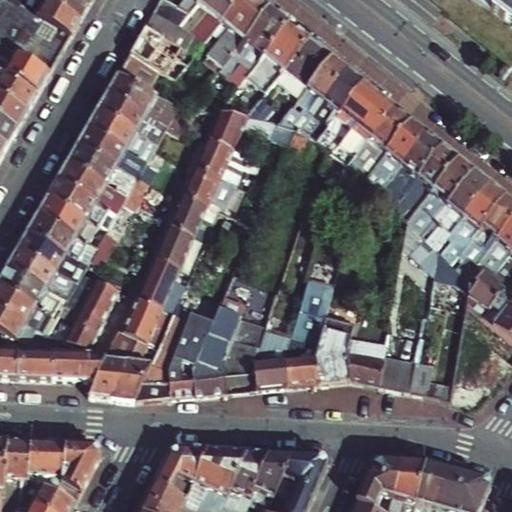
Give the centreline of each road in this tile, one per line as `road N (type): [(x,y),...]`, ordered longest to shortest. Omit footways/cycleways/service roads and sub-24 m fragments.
road 1 (residential): [(274,0),(511,186)]
road 2 (residential): [(0,223),(129,0)]
road 3 (secondary): [(334,0),(511,140)]
road 4 (tertiary): [(357,438),(153,429)]
road 5 (secondary): [(511,113),(369,0)]
road 6 (tertiary): [(153,429),(0,419)]
road 7 (tertiary): [(481,450),(357,438)]
